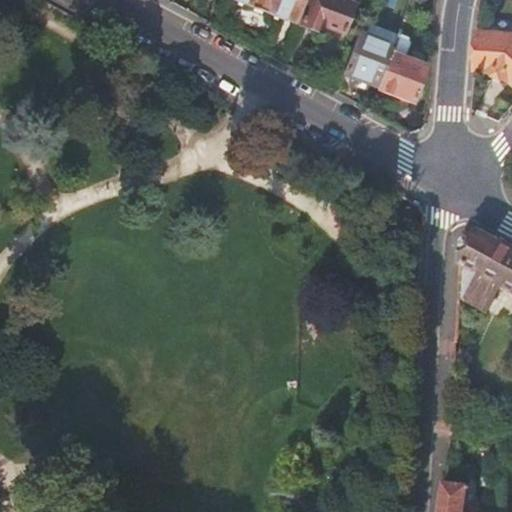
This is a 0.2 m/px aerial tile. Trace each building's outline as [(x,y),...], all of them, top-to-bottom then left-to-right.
[(235,0),(295,24),(303,0),(235,0)] [(353,2),(347,0),(308,0),(301,23),(324,31),(327,26),(342,30),(353,2)] [(364,83),(376,88),(388,52),(392,43),(394,36),(366,24),(361,34),(359,33),(343,72),(364,81),(364,83)] [(405,33),(396,31),(394,36),(392,43),(401,48),(405,33)] [(511,34),(478,32),(475,70),(499,71),(511,82),(511,34)] [(388,52),(376,88),(413,102),(425,70),(422,66),(388,52)] [(470,229),(464,232),(460,298),(487,314),(503,285),(511,289),(511,248),(477,230),(470,229)] [(499,443),(499,429),(476,428),(476,441),(499,443)] [(462,511),(464,485),(447,483),(442,483),(437,511),(462,511)]
